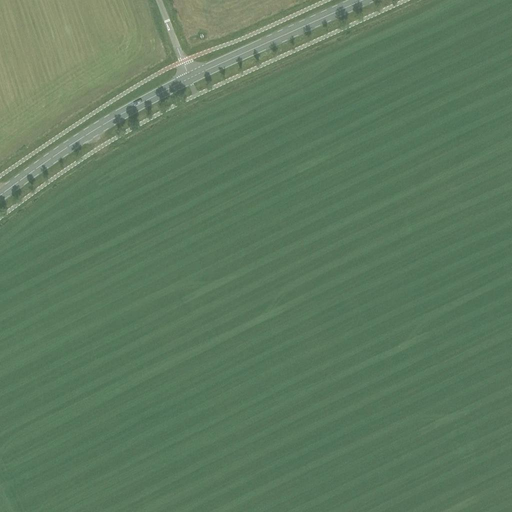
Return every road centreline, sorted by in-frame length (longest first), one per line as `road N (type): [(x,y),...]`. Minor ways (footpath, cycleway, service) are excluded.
road 1 (primary): [(0,196),(79,140),(189,79)]
road 2 (primary): [(189,79),(365,0)]
